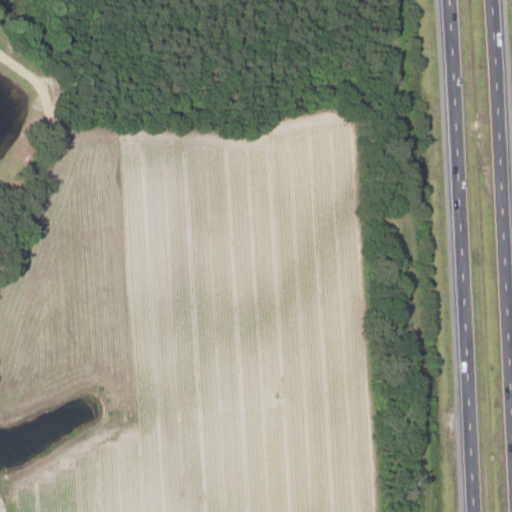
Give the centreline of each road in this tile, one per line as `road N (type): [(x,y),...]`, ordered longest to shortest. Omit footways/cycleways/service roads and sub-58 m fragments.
road 1 (motorway): [(443,0),(471,511)]
road 2 (motorway): [(511,429),(491,0)]
